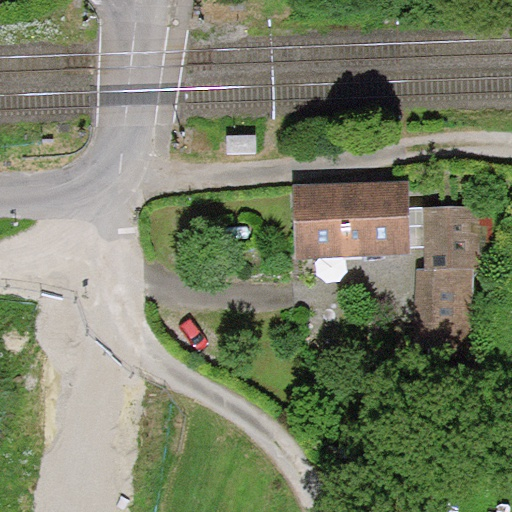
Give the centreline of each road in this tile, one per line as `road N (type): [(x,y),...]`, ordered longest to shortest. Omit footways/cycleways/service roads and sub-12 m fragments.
road 1 (track): [(511,143),(401,149),(345,164),(122,186)]
road 2 (residential): [(77,511),(122,186)]
road 3 (track): [(312,511),(265,429),(174,380),(96,375)]
road 4 (residential): [(122,186),(144,0)]
road 5 (residential): [(0,192),(122,186)]
